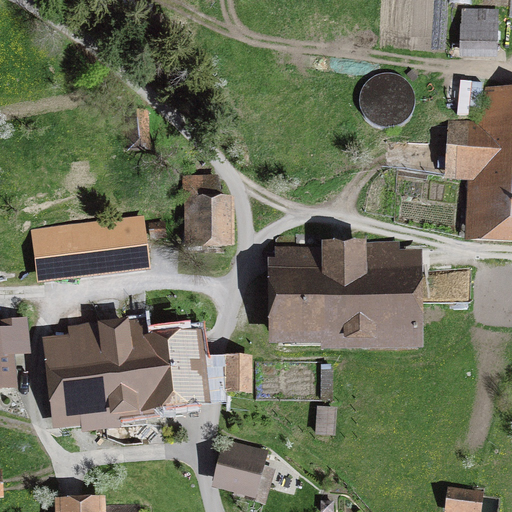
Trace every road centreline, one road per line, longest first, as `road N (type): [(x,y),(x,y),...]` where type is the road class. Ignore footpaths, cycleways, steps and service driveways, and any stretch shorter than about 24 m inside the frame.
road 1 (track): [(122,8),(236,44),(511,76)]
road 2 (track): [(9,0),(233,176),(278,204),(326,216)]
road 3 (unclassified): [(326,216),(259,235),(220,323),(197,442),(214,511)]
